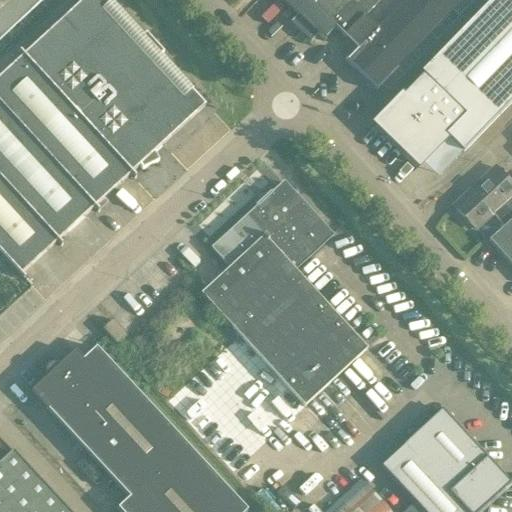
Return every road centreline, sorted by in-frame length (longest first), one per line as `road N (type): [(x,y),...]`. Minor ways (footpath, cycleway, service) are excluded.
road 1 (unclassified): [(0,360),(282,96)]
road 2 (unclassified): [(511,342),(282,96)]
road 3 (unknown): [(333,151),(487,0)]
road 4 (unknown): [(511,113),(401,223)]
road 5 (unclassified): [(282,96),(193,0)]
